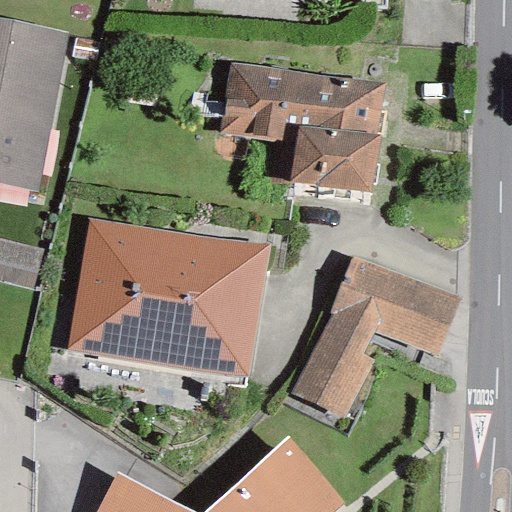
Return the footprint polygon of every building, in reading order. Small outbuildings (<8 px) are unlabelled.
[(66,34),(0,21),(0,186),(36,194),(66,34)] [(383,84),(229,64),(220,134),(294,143),(288,184),(315,184),(315,188),(368,193),(378,135),(374,135),(383,84)] [(266,244),(86,220),(66,349),(244,377),(266,244)] [(41,250),(0,239),(0,282),(31,290),(41,250)] [(459,299),(352,257),(327,314),(330,316),(288,395),(341,419),(372,361),(361,355),(373,333),(436,357),(459,299)] [(190,511),(115,473),(95,511),(332,511),(341,505),(285,438),(205,511),(190,511)]
